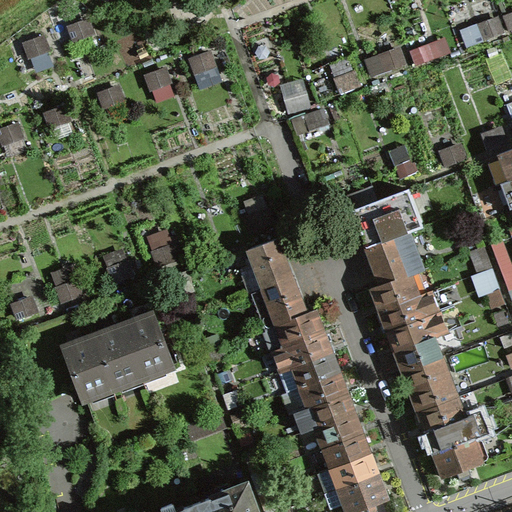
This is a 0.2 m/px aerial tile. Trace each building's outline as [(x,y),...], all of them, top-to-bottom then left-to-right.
[(511,150),(500,155),(509,180),(511,179),(511,150)] [(511,207),(511,179),(509,180),(501,183),(510,208),(511,207)] [(354,210),(378,201),(373,188),(351,196),(349,197),(354,210)] [(388,213),(382,199),(378,201),(354,210),(353,210),(356,218),(367,248),(397,237),(391,223),(396,221),(392,211),(388,213)] [(408,232),(397,237),(367,248),(370,255),(381,284),(381,285),(411,274),(422,269),(408,232)] [(278,239),(248,250),(263,287),(292,276),(281,246),(278,239)] [(472,250),(480,272),(489,269),(492,268),(484,246),(472,250)] [(489,269),(480,272),(473,275),(478,289),(494,283),(489,269)] [(189,280),(186,270),(172,274),(176,284),(189,280)] [(373,293),(380,309),(380,310),(419,295),(411,274),(381,285),(381,284),(371,288),(373,293)] [(292,276),(263,287),(277,325),(306,313),(295,284),(292,276)] [(388,331),(439,311),(431,291),(419,295),(380,310),(381,314),(388,331)] [(277,325),(265,329),(273,351),(324,332),(317,314),(315,309),(306,313),(277,325)] [(395,351),(434,336),(446,331),(439,311),(388,331),(389,335),(395,351)] [(153,313),(63,347),(82,399),(122,384),(173,365),(153,313)] [(281,371),(332,352),(326,336),(324,332),(273,351),(281,371)] [(434,336),(395,351),(397,354),(403,371),(442,356),(434,336)] [(289,391),(300,387),(339,372),(333,356),(332,352),(281,371),(289,391)] [(450,376),(442,356),(403,371),(404,374),(411,391),(450,376)] [(308,407),(347,392),(341,377),(339,372),(300,387),(308,407)] [(418,411),(457,396),(450,376),(411,391),(412,395),(418,411)] [(239,400),(236,390),(224,394),(229,408),(236,405),(235,401),(239,400)] [(304,432),(308,430),(355,412),(349,397),(347,392),(308,407),(296,412),(304,432)] [(426,431),(465,416),(457,396),(418,411),(420,416),(426,431)] [(232,415),(236,426),(249,422),(244,410),(232,415)] [(490,430),(482,410),(465,416),(426,431),(432,447),(433,451),(434,451),(473,437),(490,430)] [(209,432),(226,426),(221,411),(203,418),(209,432)] [(321,440),(323,447),(362,432),(356,416),(355,412),(308,430),(313,443),(321,440)] [(255,441),(251,430),(238,435),(242,446),(255,441)] [(322,448),(330,468),(370,452),(371,452),(365,437),(363,432),(362,432),(323,447),(322,448)] [(473,437),(434,451),(443,477),(453,473),(457,471),(460,478),(471,474),(469,467),(482,462),(473,437)] [(252,474),(270,467),(263,447),(247,453),(248,456),(245,457),(252,474)] [(327,492),(339,487),(378,473),(372,457),(370,452),(330,468),(319,472),(327,492)] [(387,498),(378,473),(339,487),(348,511),(369,511),(367,506),(387,498)] [(257,511),(247,483),(197,502),(200,511),(257,511)] [(278,503),(273,490),(260,495),(264,508),(278,503)] [(200,511),(197,502),(169,511),(200,511)]
